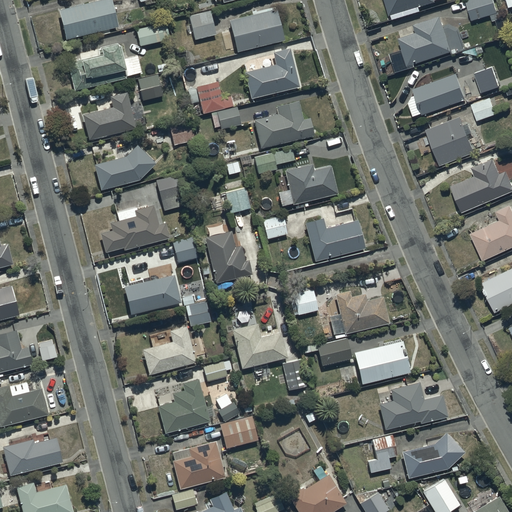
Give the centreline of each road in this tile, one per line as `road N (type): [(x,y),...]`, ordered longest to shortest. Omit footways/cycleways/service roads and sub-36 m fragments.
road 1 (residential): [(0,13),(129,511)]
road 2 (residential): [(331,0),(386,172),(451,326),(511,435)]
